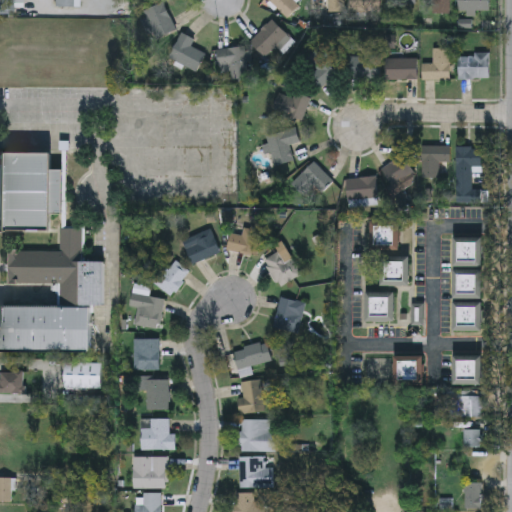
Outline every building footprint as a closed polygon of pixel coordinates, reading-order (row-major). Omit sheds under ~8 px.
[(0,0),(25,0),(25,12),(0,12),(0,0)] [(56,0),(57,8),(74,8),(74,0),(56,0)] [(290,20),(269,0),(293,0),(301,8),(290,20)] [(344,0),(344,12),(329,12),(329,0),(344,0)] [(380,0),(380,13),(350,13),(350,0),(380,0)] [(450,0),(450,13),(427,13),(427,0),(450,0)] [(491,0),(491,12),(459,13),(459,0),(491,0)] [(158,39),(143,13),(163,2),(178,28),(158,39)] [(290,37),(269,59),(251,41),(272,20),(290,37)] [(206,54),(197,72),(169,57),(183,33),(195,39),(191,46),(206,54)] [(248,47),(249,78),(231,78),(231,70),(220,71),(219,49),(248,47)] [(423,80),(423,63),(434,63),(434,48),(451,48),(451,80),(423,80)] [(490,52),(490,78),(459,78),(459,52),(490,52)] [(320,89),(306,76),(327,54),(341,67),(320,89)] [(380,78),(350,78),(350,57),(380,57),(380,78)] [(418,59),(418,79),(387,79),(387,59),(418,59)] [(302,121),(272,108),(278,92),(293,98),(296,91),(311,98),(302,121)] [(267,135),(296,128),(300,142),(289,145),(294,161),(275,166),(272,152),(264,154),(262,146),(269,144),(267,135)] [(451,145),(451,162),(440,162),(440,177),(423,177),(423,145),(451,145)] [(482,171),(472,171),(472,189),(457,189),(457,147),(482,147),(482,171)] [(0,232),(0,153),(52,153),(52,170),(66,170),(66,215),(51,215),(51,232),(0,232)] [(418,176),(397,190),(382,168),(403,154),(418,176)] [(322,192),(315,185),(304,196),(292,184),(314,161),(334,181),(322,192)] [(378,204),(348,206),(347,178),(377,177),(378,204)] [(373,224),(400,224),(400,250),(373,250),(373,224)] [(183,241),(211,228),(222,252),(193,265),(183,241)] [(0,351),(0,308),(59,310),(59,286),(10,285),(10,252),(60,253),(60,230),(84,231),(83,264),(104,264),(103,309),(91,309),(90,353),(0,351)] [(261,253),(229,253),(229,234),(244,234),(244,230),(261,230),(261,253)] [(454,269),(454,238),(484,238),(484,269),(454,269)] [(302,274),(280,287),(264,260),(281,250),(287,259),(291,257),(302,274)] [(410,256),(410,286),(382,286),(382,256),(410,256)] [(169,269),(176,260),(191,271),(172,296),(153,282),(165,266),(169,269)] [(455,301),(455,270),(484,270),(484,301),(455,301)] [(158,330),(128,323),(136,293),(166,300),(158,330)] [(396,293),(396,323),(367,323),(367,293),(396,293)] [(306,304),(296,334),(272,326),(283,296),(306,304)] [(455,334),(455,303),(484,303),(484,334),(455,334)] [(424,325),(412,325),(413,304),(424,304),(424,325)] [(160,339),(160,371),(135,371),(135,339),(160,339)] [(240,376),(234,349),(268,342),(272,361),(251,365),(253,373),(240,376)] [(424,356),(424,383),(395,383),(395,356),(424,356)] [(483,385),(454,385),(454,356),(483,356),(483,385)] [(103,363),(103,388),(66,388),(66,363),(103,363)] [(1,393),(0,371),(25,371),(26,392),(1,393)] [(147,380),(169,380),(169,410),(147,410),(147,380)] [(240,414),(239,399),(243,399),(242,382),(261,380),(265,412),(240,414)] [(461,417),(461,391),(481,391),(481,417),(461,417)] [(143,450),(143,419),(170,419),(170,432),(176,432),(176,450),(143,450)] [(276,451),(240,451),(240,420),(276,420),(276,451)] [(482,447),(464,447),(464,429),(482,429),(482,447)] [(168,456),(168,487),(133,487),(133,456),(168,456)] [(240,457),(267,457),(267,467),(273,467),(273,487),(240,487),(240,457)] [(0,501),(0,477),(15,477),(15,501),(0,501)] [(465,509),(465,483),(481,483),(481,509),(465,509)] [(162,493),(162,511),(136,511),(136,505),(143,505),(143,493),(162,493)] [(236,511),(236,493),(266,493),(266,511),(236,511)]
